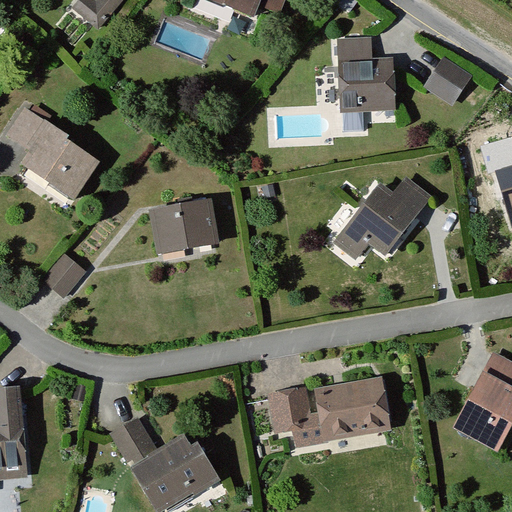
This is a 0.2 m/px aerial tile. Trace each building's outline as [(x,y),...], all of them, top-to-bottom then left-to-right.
[(123,0),(97,0),(97,1),(95,0),(78,0),(72,8),(99,30),(123,0)] [(286,0),(210,0),(254,18),(260,2),(282,10),(286,0)] [(372,36),(335,38),(339,112),(395,109),(393,60),(373,61),(372,36)] [(473,75),(444,56),(423,86),(453,106),(473,75)] [(103,160),(26,108),(8,135),(29,149),(19,163),(75,201),(103,160)] [(511,134),(481,144),(507,229),(511,227),(511,134)] [(438,195),(410,172),(395,191),(382,181),(332,244),(356,263),(372,243),(390,257),(438,195)] [(208,197),(150,208),(158,253),(216,242),(208,197)] [(42,281),(63,298),(85,270),(63,254),(42,281)] [(511,362),(494,353),(456,427),(501,450),(511,428),(511,362)] [(388,375),(267,392),(272,432),(293,429),(295,445),(396,431),(388,375)] [(22,384),(0,385),(0,480),(28,479),(22,384)] [(138,415),(108,432),(153,511),(164,511),(221,480),(200,442),(192,447),(185,434),(158,449),(138,415)]
